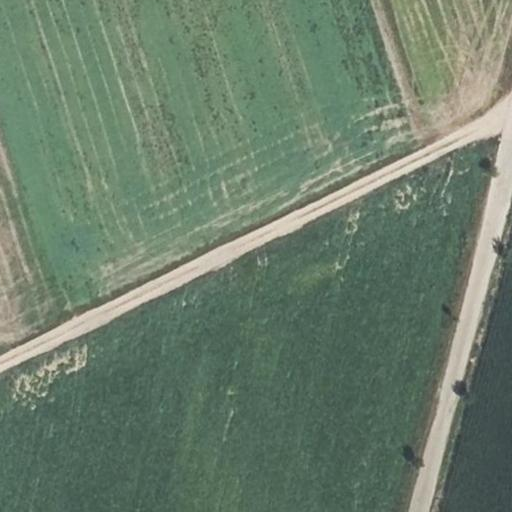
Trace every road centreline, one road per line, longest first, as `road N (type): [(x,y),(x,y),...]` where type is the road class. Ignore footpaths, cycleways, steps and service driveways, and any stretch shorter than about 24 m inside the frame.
road 1 (track): [(0,367),(511,114)]
road 2 (track): [(511,144),(417,511)]
